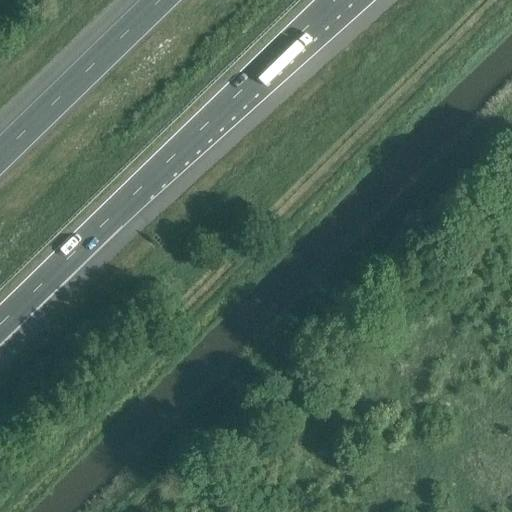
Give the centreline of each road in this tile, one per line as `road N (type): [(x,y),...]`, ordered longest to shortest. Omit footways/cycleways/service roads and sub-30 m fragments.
road 1 (motorway): [(0,325),(336,0)]
road 2 (track): [(511,121),(267,378)]
road 3 (motorway): [(162,0),(0,157)]
road 4 (track): [(123,511),(267,378)]
